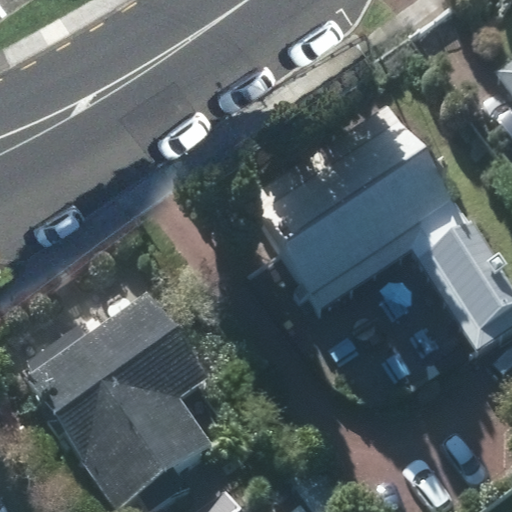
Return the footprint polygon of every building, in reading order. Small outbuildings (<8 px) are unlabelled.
[(0,0),(0,1),(6,11),(22,0),(0,0)] [(511,72),(495,86),(511,107),(511,72)] [(250,202),(326,319),(412,263),(477,362),(511,339),(511,293),(392,109),(250,202)] [(110,511),(133,511),(220,457),(187,407),(210,392),(152,303),(27,383),(110,511)] [(238,511),(220,486),(183,511),(238,511)]
